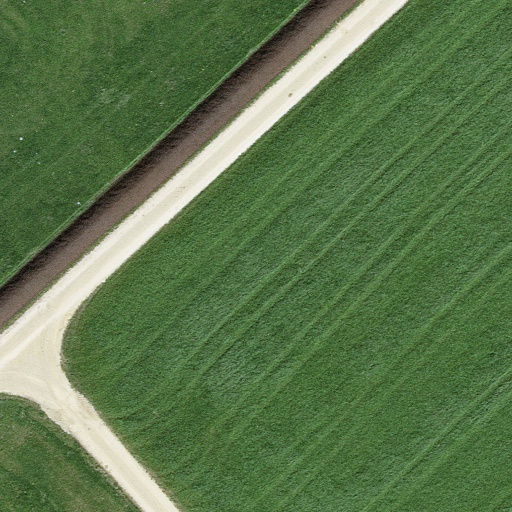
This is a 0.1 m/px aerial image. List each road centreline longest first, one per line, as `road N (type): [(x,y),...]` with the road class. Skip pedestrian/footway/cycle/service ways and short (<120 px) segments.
road 1 (track): [(0,366),(399,0)]
road 2 (track): [(16,351),(159,511)]
